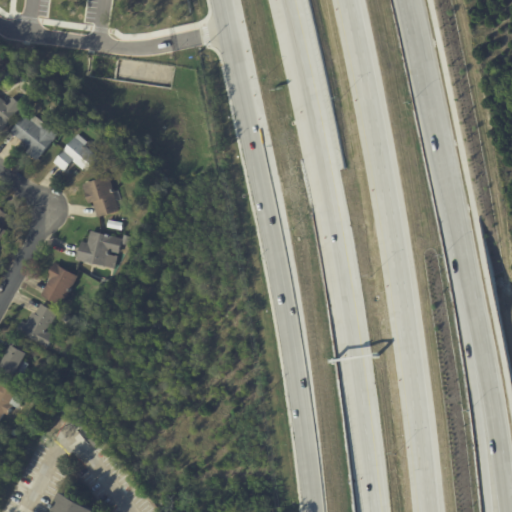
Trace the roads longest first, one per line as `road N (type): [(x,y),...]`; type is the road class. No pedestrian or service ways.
road 1 (motorway): [(427,511),(382,176),(346,0)]
road 2 (motorway): [(299,52),(347,309),(374,511)]
road 3 (secondary): [(261,190),(311,511)]
road 4 (secondary): [(461,223),(408,0)]
road 5 (secondary): [(505,511),(475,319)]
road 6 (secondary): [(222,0),(261,190)]
road 7 (motorway): [(486,511),(475,319)]
road 8 (residential): [(104,0),(99,43),(130,47),(229,27)]
road 9 (residential): [(0,279),(44,197),(0,162)]
